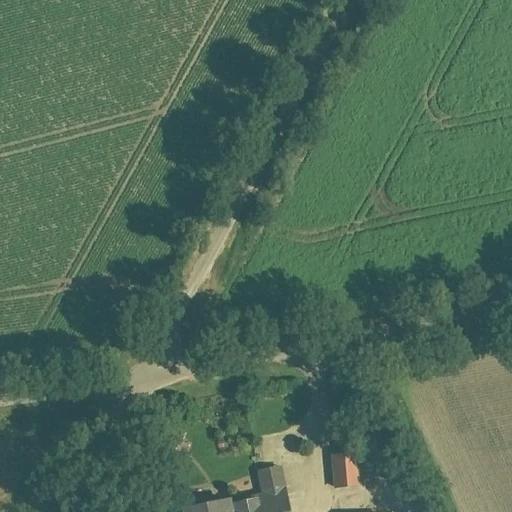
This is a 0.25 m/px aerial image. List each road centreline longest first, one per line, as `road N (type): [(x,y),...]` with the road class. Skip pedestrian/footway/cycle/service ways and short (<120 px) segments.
road 1 (residential): [(148,380),(356,0)]
road 2 (unclassified): [(148,380),(511,308)]
road 3 (residential): [(148,380),(75,511)]
road 4 (unclassified): [(0,398),(148,380)]
